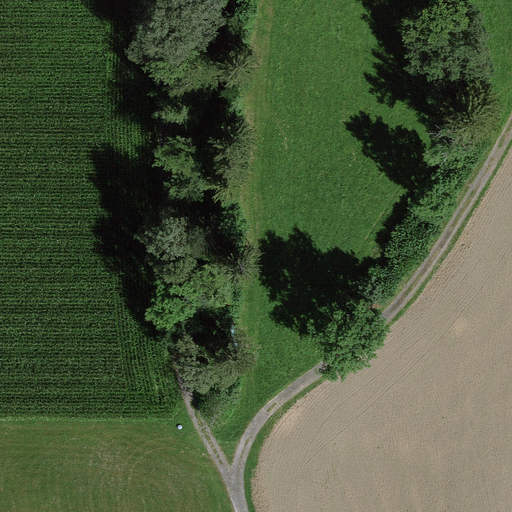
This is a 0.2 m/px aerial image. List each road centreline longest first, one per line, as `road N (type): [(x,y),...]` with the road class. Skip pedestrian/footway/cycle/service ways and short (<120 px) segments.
road 1 (track): [(231,481),(174,351),(160,0)]
road 2 (track): [(511,121),(406,291),(259,416),(244,435),(231,481)]
